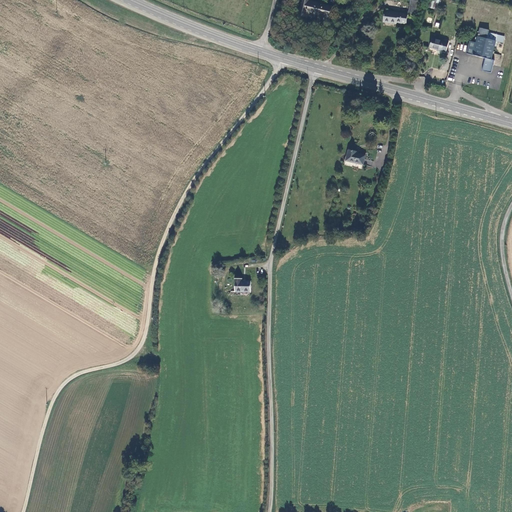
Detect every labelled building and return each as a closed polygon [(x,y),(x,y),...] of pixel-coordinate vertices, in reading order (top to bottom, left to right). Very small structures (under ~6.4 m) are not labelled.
[(332,7),(308,3),(308,0),(301,0),(298,17),(305,19),(306,14),(330,18),(332,7)] [(419,1),(414,0),(411,0),(409,15),(416,16),(419,1)] [(436,3),(438,3),(439,0),(430,0),(429,8),(434,9),(436,3)] [(408,15),(385,11),(383,22),(396,24),(397,22),(406,24),(408,15)] [(466,53),(483,58),(480,69),(489,72),(492,60),(491,59),(496,41),(497,35),(488,32),(489,30),(480,27),(474,48),(473,48),(474,43),(469,42),(466,53)] [(433,38),(430,48),(447,52),(449,43),(433,38)] [(346,158),(364,162),(365,152),(355,150),(355,149),(348,148),(346,158)] [(242,282),(242,279),(236,279),(236,293),(251,293),(251,282),(242,282)]
